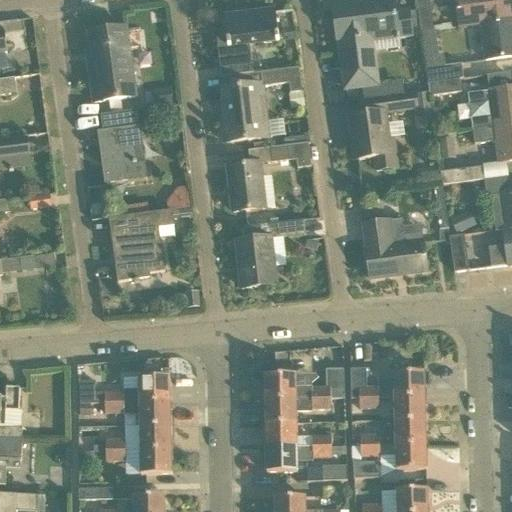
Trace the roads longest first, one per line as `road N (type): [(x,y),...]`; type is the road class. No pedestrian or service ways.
road 1 (residential): [(95,345),(51,0)]
road 2 (residential): [(215,338),(178,0)]
road 3 (residential): [(343,324),(305,0)]
road 4 (residential): [(479,511),(475,312)]
road 5 (residential): [(222,511),(215,338)]
road 6 (residential): [(343,324),(475,312)]
road 7 (residential): [(215,338),(343,324)]
road 8 (residential): [(95,345),(215,338)]
